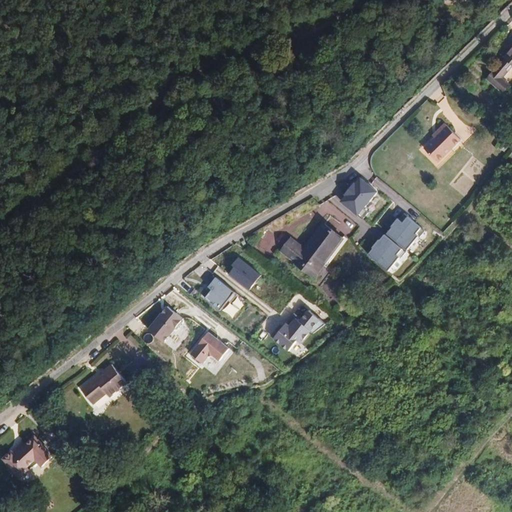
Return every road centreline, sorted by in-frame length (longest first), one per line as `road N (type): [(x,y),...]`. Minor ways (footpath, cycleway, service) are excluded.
road 1 (residential): [(0,419),(193,264),(356,163),(511,2)]
road 2 (track): [(511,249),(466,215),(511,159)]
road 3 (track): [(432,511),(511,419)]
